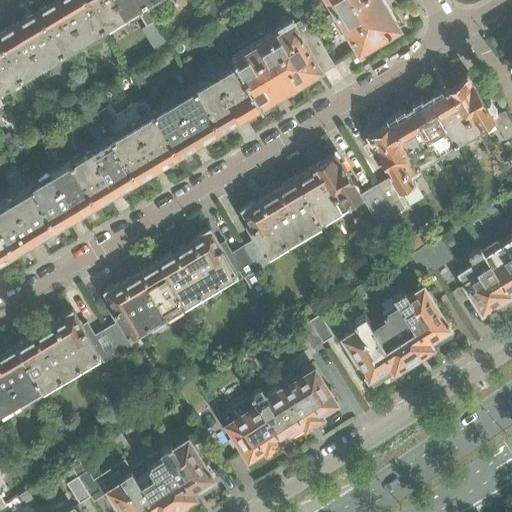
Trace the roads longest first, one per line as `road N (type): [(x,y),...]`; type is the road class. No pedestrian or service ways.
road 1 (residential): [(0,309),(455,35)]
road 2 (residential): [(511,343),(251,511)]
road 3 (primary): [(511,402),(352,511)]
